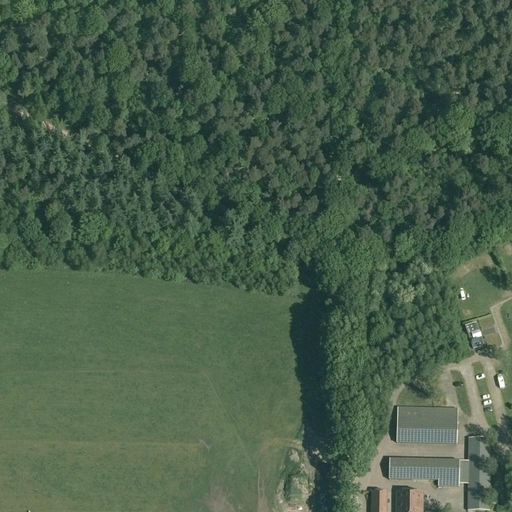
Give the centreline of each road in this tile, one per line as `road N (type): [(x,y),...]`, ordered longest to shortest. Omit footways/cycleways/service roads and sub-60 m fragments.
road 1 (track): [(337,259),(0,106)]
road 2 (track): [(337,259),(338,0)]
road 3 (track): [(352,484),(337,259)]
road 4 (track): [(204,0),(0,31)]
road 5 (track): [(337,212),(361,191),(511,115)]
